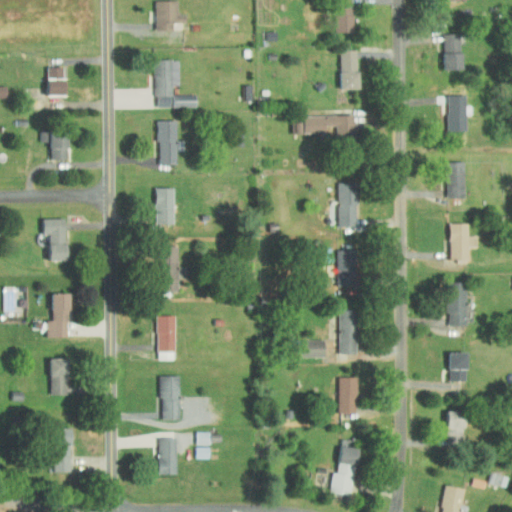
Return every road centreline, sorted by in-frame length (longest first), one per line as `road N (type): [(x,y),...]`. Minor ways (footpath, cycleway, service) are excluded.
road 1 (residential): [(112,511),(110,0)]
road 2 (residential): [(399,511),(399,0)]
road 3 (residential): [(263,511),(0,499)]
